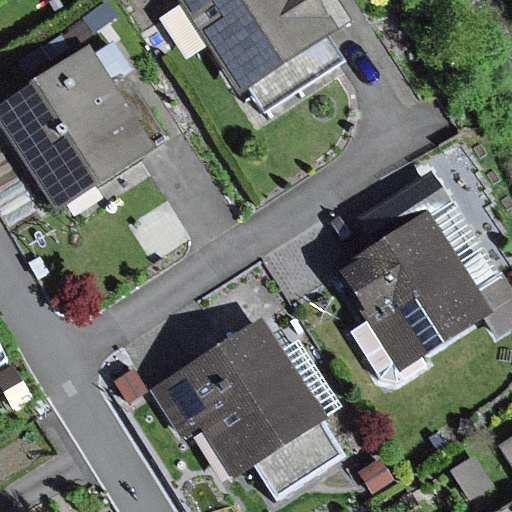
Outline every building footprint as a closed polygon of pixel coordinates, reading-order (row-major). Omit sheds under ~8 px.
[(179,0),(240,95),(250,89),(266,114),(348,62),(333,38),(354,25),(338,0),(179,0)] [(87,45),(0,102),(0,128),(57,215),(169,142),(127,77),(114,86),(87,45)] [(376,244),(331,272),(398,375),(484,320),(497,341),(511,331),(511,294),(501,278),(480,291),(432,216),(451,203),(431,172),(359,218),(376,244)] [(262,317),(148,389),(181,442),(199,431),(232,485),(253,471),(275,505),(347,460),(324,423),(327,421),(262,317)] [(148,394),(133,371),(113,383),(127,407),(148,394)] [(511,438),(499,447),(511,466),(511,438)] [(493,489),(474,456),(448,471),(467,503),(493,489)]
